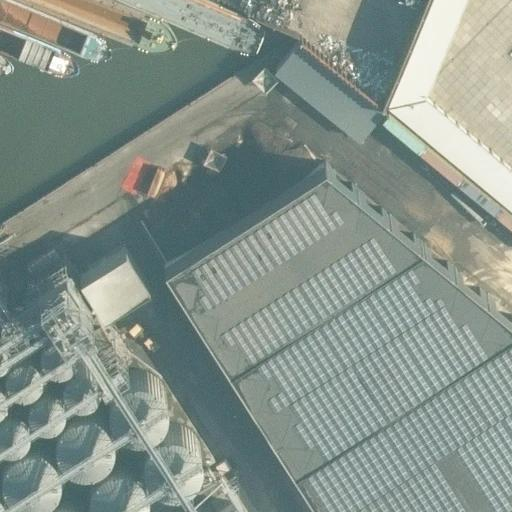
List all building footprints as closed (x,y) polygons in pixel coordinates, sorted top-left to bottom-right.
[(458,0),(425,0),(384,98),(511,205),(511,158),(423,85),(458,0)] [(386,36),(398,39),(407,7),(396,3),(386,36)] [(511,490),(511,312),(323,157),(162,259),(323,511),(499,511),(503,509),(498,504),(511,490)] [(0,511),(127,511),(188,474),(195,486),(213,474),(206,462),(213,457),(159,372),(127,349),(102,310),(147,280),(123,242),(78,271),(71,261),(70,261),(63,251),(32,271),(37,280),(0,303),(0,511)] [(219,470),(229,464),(224,455),(214,462),(219,470)] [(241,511),(233,499),(211,511),(241,511)]
